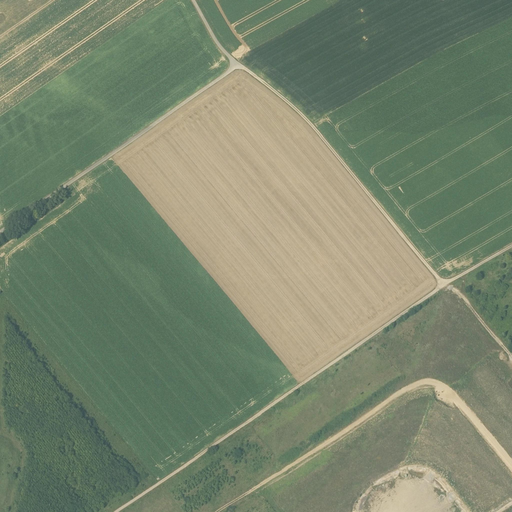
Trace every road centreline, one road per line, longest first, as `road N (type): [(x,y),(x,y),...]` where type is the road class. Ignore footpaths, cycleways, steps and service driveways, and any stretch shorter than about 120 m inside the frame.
road 1 (track): [(119,511),(444,284)]
road 2 (track): [(235,66),(317,129),(444,284)]
road 3 (track): [(0,232),(235,66)]
